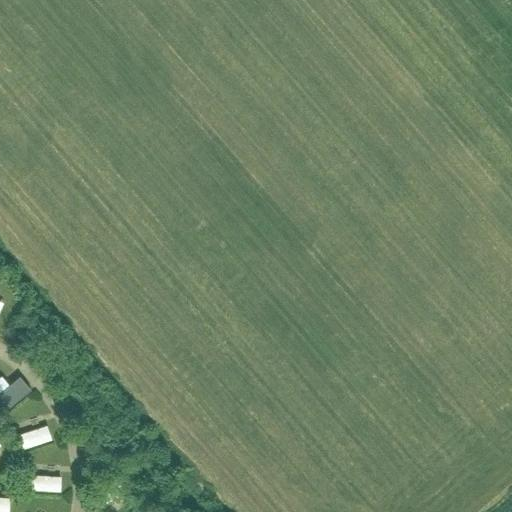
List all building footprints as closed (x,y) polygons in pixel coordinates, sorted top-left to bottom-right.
[(232,222),(220,228),(225,241),(238,235),(232,222)] [(25,396),(17,384),(0,395),(0,410),(2,412),(25,396)] [(52,442),(48,428),(21,435),(24,450),(52,442)] [(129,487),(120,476),(98,494),(108,506),(129,487)] [(60,494),(61,479),(32,477),(31,491),(60,494)] [(0,511),(9,511),(11,500),(0,499),(0,511)]
